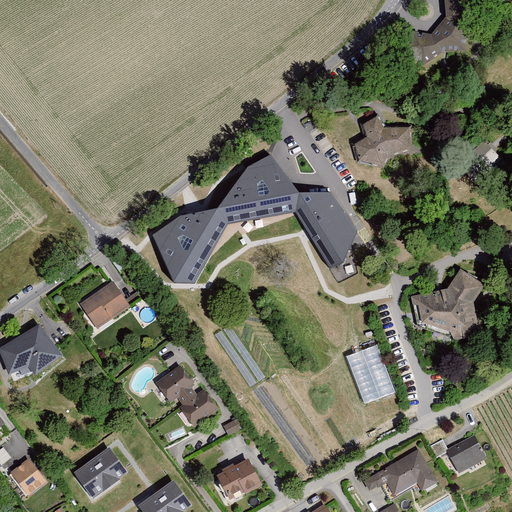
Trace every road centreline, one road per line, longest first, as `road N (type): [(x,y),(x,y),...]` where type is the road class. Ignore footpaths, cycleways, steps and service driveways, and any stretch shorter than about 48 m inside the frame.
road 1 (residential): [(0,318),(351,46),(392,0)]
road 2 (residential): [(511,376),(268,511)]
road 3 (track): [(0,121),(105,242)]
